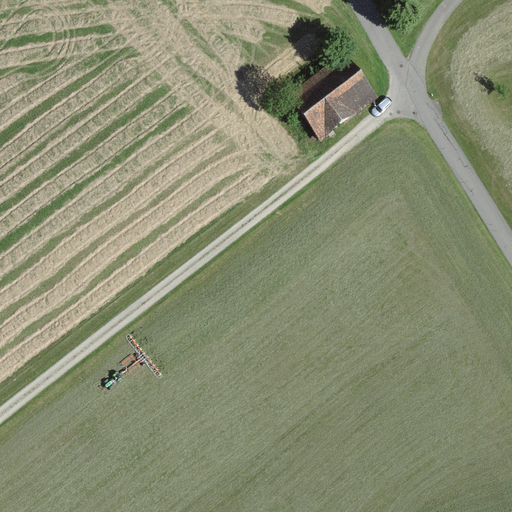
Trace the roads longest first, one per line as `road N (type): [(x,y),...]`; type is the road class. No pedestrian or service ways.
road 1 (track): [(0,415),(414,92)]
road 2 (unclassified): [(414,92),(511,251)]
